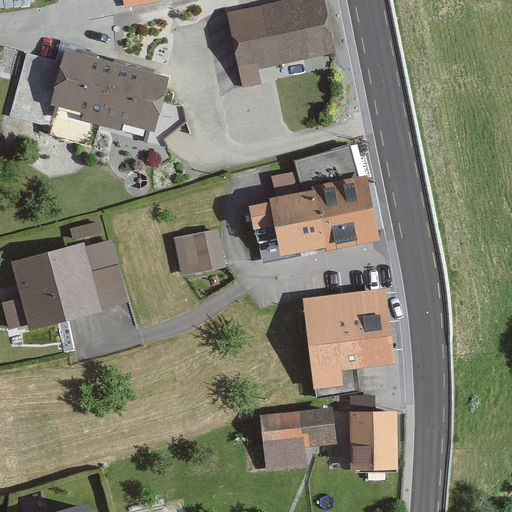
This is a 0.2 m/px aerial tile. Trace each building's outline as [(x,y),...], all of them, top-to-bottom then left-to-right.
[(121,0),(124,9),(168,0),(121,0)] [(342,66),(327,0),(274,0),(221,11),(238,88),(342,66)] [(169,76),(65,50),(50,111),(154,137),(169,76)] [(380,244),(367,178),(316,188),(317,194),(269,203),(269,206),(250,210),(260,264),(326,251),(326,254),(380,244)] [(182,277),(226,268),(218,230),(174,239),(182,277)] [(100,308),(83,241),(10,260),(19,297),(0,302),(7,331),(100,308)] [(395,367),(386,291),(302,301),(314,399),(360,394),(357,372),(395,367)] [(305,450),(336,446),(333,410),(260,418),(266,474),(307,469),(305,450)] [(397,413),(349,414),(350,473),(399,473),(397,413)] [(98,511),(91,511),(87,494),(46,505),(47,511),(101,511),(98,511)]
